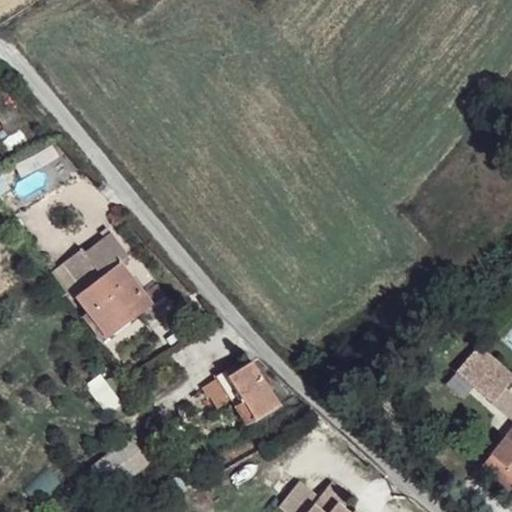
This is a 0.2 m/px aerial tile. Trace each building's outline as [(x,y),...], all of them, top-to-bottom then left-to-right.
[(86,255),(103,277),(121,264),(129,258),(112,235),(86,255)] [(82,251),(64,265),(84,292),(103,277),(86,255),(82,251)] [(104,342),(138,316),(152,305),(121,264),(84,292),(77,298),(90,315),(86,319),(104,342)] [(511,378),(478,349),(457,373),(492,405),(511,382),(511,378)] [(255,421),(280,405),(251,361),(249,363),(246,358),(216,376),(220,384),(228,378),(255,421)] [(228,378),(220,384),(247,425),(255,421),(228,378)] [(131,431),(90,461),(109,488),(150,458),(131,431)] [(511,492),(511,431),(481,468),(511,494),(511,492)] [(335,511),(341,505),(324,491),(308,511),(335,511)]
